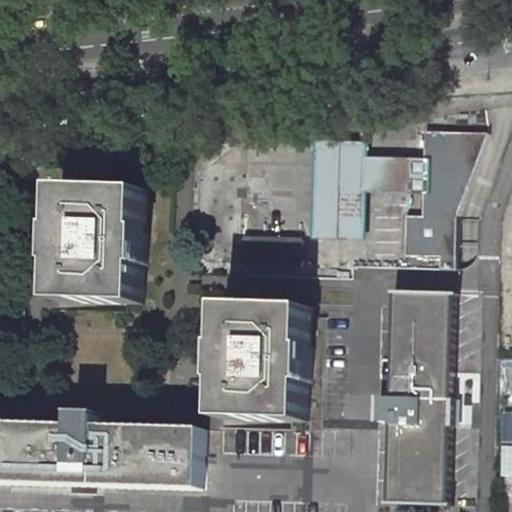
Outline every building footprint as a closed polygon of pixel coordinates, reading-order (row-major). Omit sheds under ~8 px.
[(458,271),(460,216),(491,134),(426,133),(426,160),(433,160),(432,197),(424,196),(424,218),(408,216),(406,257),(441,258),(441,271),(458,271)] [(369,194),(370,158),(371,143),(316,141),(314,204),(313,241),(327,241),(368,242),(369,205),(369,194)] [(432,197),(433,160),(426,160),(370,158),(369,194),(424,196),(432,197)] [(60,264),(59,303),(145,306),(148,191),(62,188),(61,247),(60,264)] [(304,239),(244,237),(244,251),(244,266),(304,267),(304,253),(304,239)] [(391,506),(452,508),(458,295),(397,294),(394,399),(393,425),(391,506)] [(313,309),(226,306),(225,345),(224,382),(223,421),(309,423),(313,309)] [(0,330),(26,331),(26,311),(0,309),(0,330)] [(380,424),(393,425),(394,399),(381,399),(380,424)] [(207,430),(205,430),(102,427),(102,415),(75,414),(75,426),(0,423),(0,484),(205,491),(207,430)]
